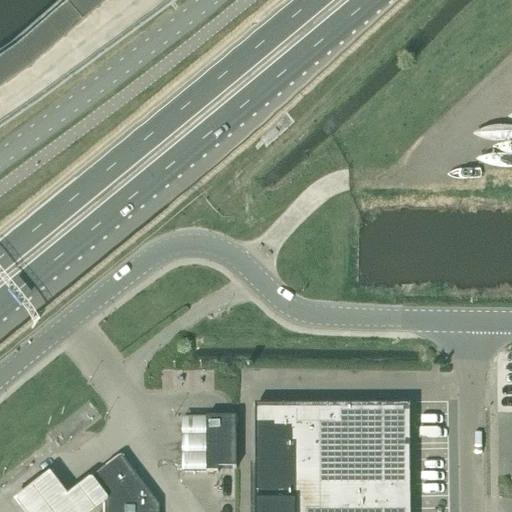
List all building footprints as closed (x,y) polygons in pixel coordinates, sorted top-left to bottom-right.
[(175,0),(65,0),(10,49),(0,55),(0,126),(39,100),(175,0)] [(256,511),(411,511),(411,406),(256,407),(256,511)] [(227,469),(236,469),(236,419),(227,419),(206,419),(207,474),(218,473),(218,469),(227,469)] [(157,511),(158,508),(122,460),(123,459),(122,458),(120,458),(119,458),(117,459),(118,460),(90,481),(89,480),(88,481),(87,482),(87,483),(87,484),(88,485),(88,486),(89,485),(103,503),(102,511),(157,511)] [(84,511),(102,498),(84,475),(75,483),(60,494),(59,494),(43,472),(42,471),(6,498),(7,500),(17,511),(84,511)]
